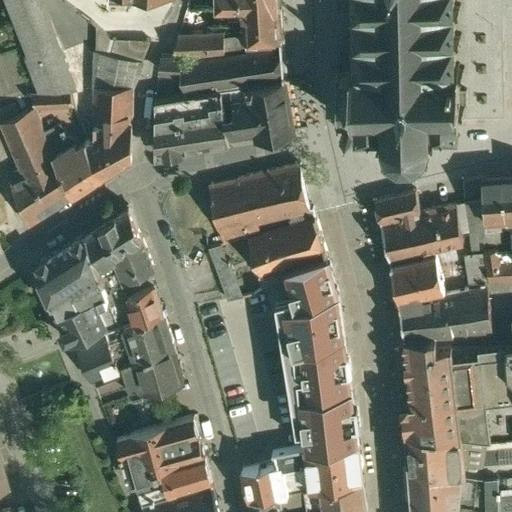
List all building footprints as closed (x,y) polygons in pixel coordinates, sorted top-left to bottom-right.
[(42,0),(4,0),(39,89),(71,88),(76,87),(42,0)] [(216,0),(216,5),(243,4),(246,37),(284,35),(281,0),(216,0)] [(352,0),(352,6),(346,6),(346,11),(352,11),(353,35),(347,35),(347,41),(353,41),(353,65),(350,65),(350,68),(344,69),(341,69),(338,66),(334,69),(338,72),(339,108),(335,112),(339,115),(342,112),(346,112),(344,114),(344,119),(347,122),(352,122),(354,120),(355,136),(352,138),(356,141),(358,139),(377,139),(377,140),(383,140),(386,149),(382,152),(385,156),(389,153),(397,158),(395,163),(401,165),(402,160),(411,160),(413,164),(418,163),(417,158),(424,152),(428,155),(431,151),(427,148),(430,139),(436,139),(435,137),(454,137),(457,139),(460,136),(457,134),(457,113),(461,113),(461,109),(465,109),(466,104),(461,104),(460,71),(465,71),(465,66),(460,66),(460,62),(456,62),(455,38),(462,38),(461,33),(455,33),(455,9),(461,9),(461,3),(455,3),(454,0),(352,0)] [(225,51),(224,30),(179,32),(172,53),(205,54),(225,51)] [(247,50),(182,59),(182,55),(162,54),(160,69),(183,72),(186,88),(217,83),(218,87),(218,89),(222,89),(231,87),(285,78),(282,35),(260,36),(260,43),(246,42),(247,50)] [(151,37),(112,37),(108,51),(143,59),(151,37)] [(108,51),(96,48),(96,84),(133,84),(143,59),(108,51)] [(285,78),(231,87),(235,112),(232,112),(232,118),(227,119),(230,140),(294,129),(285,78)] [(133,84),(96,84),(94,137),(86,138),(102,174),(132,155),(133,84)] [(218,87),(156,97),(156,151),(163,150),(163,152),(184,149),(184,147),(230,140),(227,119),(222,89),(218,89),(218,87)] [(39,89),(32,89),(32,90),(37,105),(74,103),(71,88),(39,89)] [(27,107),(19,111),(14,101),(0,105),(0,116),(12,144),(45,130),(45,129),(37,105),(32,90),(22,93),(27,107)] [(61,122),(45,129),(45,130),(55,151),(77,138),(66,134),(66,133),(68,132),(65,125),(63,126),(61,122)] [(45,130),(12,144),(24,173),(12,178),(30,219),(72,192),(57,160),(59,160),(55,151),(45,130)] [(77,138),(55,151),(59,160),(73,191),(102,174),(86,138),(79,142),(77,138)] [(301,162),(210,182),(222,241),(260,230),(257,219),(289,212),(291,220),(316,213),(314,205),(310,206),(301,162)] [(511,172),(483,175),(484,198),(485,219),(511,217),(511,224),(503,225),(503,228),(511,228),(511,227),(511,172)] [(483,175),(464,179),(465,201),(467,201),(484,198),(483,175)] [(421,209),(416,188),(376,198),(391,261),(435,251),(434,250),(462,243),(463,242),(457,201),(421,209)] [(484,198),(467,201),(472,243),(482,241),(485,241),(485,219),(484,198)] [(129,204),(88,230),(86,231),(105,277),(109,286),(126,279),(142,272),(150,269),(155,267),(137,221),(136,222),(129,204)] [(316,213),(291,220),(292,222),(250,236),(255,251),(253,251),(261,275),(286,267),(328,253),(316,213)] [(511,227),(511,228),(511,238),(511,260),(501,261),(500,251),(496,247),(485,247),(485,249),(489,277),(487,277),(487,278),(511,275),(511,227)] [(85,232),(39,260),(37,262),(54,298),(105,277),(86,231),(85,232)] [(482,241),(472,243),(474,251),(485,249),(485,247),(485,241),(482,241)] [(221,242),(209,246),(216,264),(226,259),(221,242)] [(474,251),(466,252),(471,286),(488,282),(488,279),(487,278),(487,277),(489,277),(485,249),(474,251)] [(435,251),(391,261),(400,300),(422,296),(421,293),(445,288),(437,252),(435,253),(435,251)] [(328,253),(286,267),(291,283),(285,285),(291,303),(339,291),(328,253)] [(239,282),(230,258),(226,259),(216,264),(224,287),(239,282)] [(142,272),(126,279),(131,289),(154,281),(150,269),(142,272)] [(126,279),(109,286),(110,287),(107,288),(110,296),(112,301),(129,294),(130,294),(129,290),(131,289),(126,279)] [(131,289),(129,290),(130,294),(129,294),(138,319),(163,309),(154,281),(131,289)] [(422,296),(400,300),(406,334),(492,328),(488,282),(471,286),(422,296)] [(339,291),(291,303),(285,305),(293,345),(345,333),(339,291)] [(93,292),(57,307),(71,337),(106,321),(98,302),(93,292)] [(110,296),(98,302),(106,321),(118,316),(112,301),(110,296)] [(138,319),(124,324),(128,333),(110,339),(120,364),(124,363),(123,361),(174,341),(163,309),(138,319)] [(106,330),(78,343),(92,375),(120,364),(110,339),(106,330)] [(345,333),(293,345),(302,394),(352,385),(345,333)] [(511,340),(479,345),(479,352),(473,353),(473,349),(466,343),(452,344),(452,343),(438,344),(438,343),(435,343),(435,344),(409,346),(409,345),(406,345),(407,352),(408,352),(409,356),(406,356),(406,359),(408,359),(408,361),(406,361),(407,364),(408,363),(408,366),(407,366),(407,368),(410,368),(411,373),(409,373),(410,378),(408,379),(411,401),(406,401),(406,400),(404,400),(406,426),(462,433),(487,437),(511,434),(511,340)] [(174,341),(123,361),(124,363),(133,392),(185,378),(174,341)] [(352,385),(302,394),(306,443),(357,435),(358,435),(352,385)] [(194,412),(118,433),(123,453),(127,452),(134,478),(161,471),(160,470),(163,469),(161,463),(205,451),(194,412)] [(462,433),(406,426),(409,461),(463,470),(465,470),(462,433)] [(487,437),(462,433),(465,470),(482,473),(487,437)] [(357,435),(275,448),(278,459),(277,459),(278,467),(284,466),(309,461),(312,484),(362,477),(363,477),(358,435),(357,436),(357,435)] [(205,451),(161,463),(163,469),(167,483),(139,491),(143,501),(213,480),(205,451)] [(277,459),(243,466),(249,494),(277,488),(281,490),(289,488),(284,466),(278,467),(277,459)] [(463,470),(409,461),(412,497),(460,503),(462,474),(463,470)] [(511,469),(499,471),(499,489),(511,487),(511,469)] [(499,471),(482,473),(465,470),(463,470),(462,474),(470,475),(470,477),(477,477),(475,505),(478,506),(483,506),(500,507),(499,489),(499,471)] [(312,484),(304,486),(307,511),(368,511),(363,478),(362,478),(362,477),(312,484)] [(221,511),(213,480),(143,501),(147,511),(221,511)] [(511,487),(499,489),(500,507),(511,505),(511,487)] [(277,488),(249,494),(252,511),(277,511),(275,499),(283,498),(281,490),(277,488)] [(460,503),(412,497),(413,511),(466,511),(466,503),(460,503)] [(0,511),(15,511),(13,503),(0,506),(0,511)]
